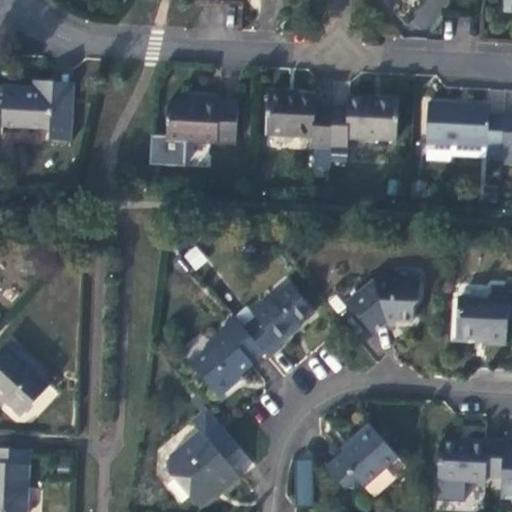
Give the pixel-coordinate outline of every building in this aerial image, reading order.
[(41,93),(74,96),(74,81),(33,79),(33,85),(41,86),(41,93)] [(71,142),(74,96),(41,93),(41,86),(33,85),(3,83),(0,128),(50,130),(49,141),(71,142)] [(202,92),(188,91),(188,100),(202,101),(202,98),(202,92)] [(315,165),(331,166),(331,145),(334,106),(317,106),(317,95),(269,91),(267,134),(313,137),(312,148),(316,148),(315,165)] [(202,101),(188,100),(167,100),(166,136),(166,140),(187,141),(237,143),(239,100),(220,99),(220,93),(202,92),(202,101)] [(348,105),(334,103),(334,106),(331,145),(349,145),(349,137),(398,139),(399,97),(348,95),(348,105)] [(503,158),(505,114),(489,113),(489,102),(427,100),(425,142),(452,143),(451,154),(503,158)] [(511,113),(505,114),(503,158),(503,161),(511,162),(511,113)] [(186,166),(187,141),(166,140),(166,136),(152,135),(150,163),(186,166)] [(498,186),(484,185),(483,201),(498,202),(498,186)] [(182,254),(193,271),(207,261),(196,245),(182,254)] [(352,281),(339,292),(374,333),(386,323),(386,315),(392,313),(396,318),(413,318),(414,303),(419,301),(419,283),(394,282),(391,277),(376,277),(360,291),(352,281)] [(265,351),(269,356),(281,346),(278,342),(292,331),(290,329),(313,310),(289,281),(253,312),(256,316),(244,326),(265,351)] [(489,298),(457,296),(456,337),(487,338),(488,340),(506,341),(509,294),(490,293),(489,298)] [(265,351),(244,326),(235,315),(222,325),(226,328),(212,340),(214,342),(192,363),(218,395),(237,380),(235,377),(265,351)] [(52,384),(7,344),(0,352),(0,395),(23,415),(52,384)] [(239,444),(223,424),(197,393),(192,398),(202,410),(192,419),(200,428),(171,453),(169,469),(201,508),(221,490),(223,492),(241,475),(225,456),(239,444)] [(354,441),(327,465),(341,482),(343,484),(359,486),(396,453),(370,423),(351,439),(354,441)] [(502,475),(503,438),(486,437),(487,440),(470,438),(470,442),(441,441),(438,478),(485,480),(485,474),(502,475)] [(511,438),(503,438),(502,475),(501,495),(511,496),(511,438)] [(27,511),(30,449),(0,446),(0,511),(27,511)] [(297,505),(314,505),(312,459),(295,460),(297,505)] [(341,482),(327,465),(320,473),(334,488),(341,482)]
